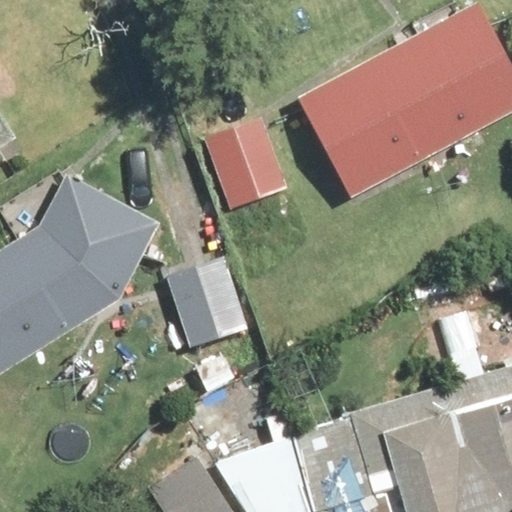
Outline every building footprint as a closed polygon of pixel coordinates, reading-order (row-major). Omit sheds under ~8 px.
[(511,45),(487,0),(485,0),(305,98),(359,198),(511,115),(511,45)] [(0,146),(21,134),(0,99),(0,146)] [(274,111),(212,128),(234,207),(296,189),(274,111)] [(76,178),(46,224),(0,256),(0,372),(120,289),(158,231),(76,178)] [(227,246),(166,268),(195,347),(256,325),(227,246)] [(511,511),(511,370),(371,411),(395,495),(408,492),(413,511),(511,511)] [(292,438),(235,457),(252,511),(306,511),(315,509),(292,438)] [(242,511),(201,449),(142,488),(157,511),(242,511)]
